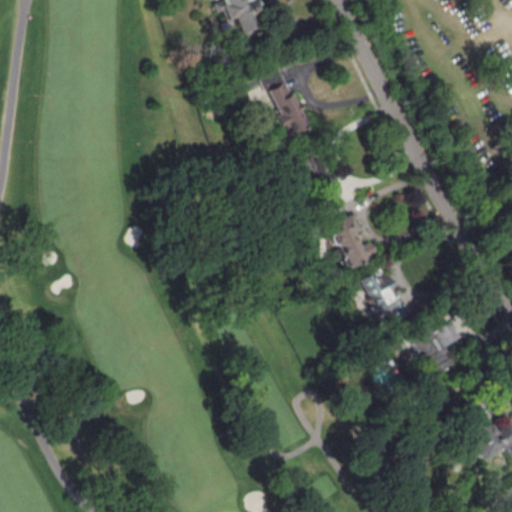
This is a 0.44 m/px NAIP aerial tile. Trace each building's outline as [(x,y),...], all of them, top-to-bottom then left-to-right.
[(252,0),(257,12),(246,16),(251,28),(241,32),(246,44),(235,48),(229,34),(236,31),(229,14),(222,17),(218,7),(212,9),(210,4),(217,1),(216,0),(252,0)] [(274,69),(252,79),(256,86),(238,95),(246,111),(266,101),(273,114),(267,116),(272,127),(259,134),(264,144),(284,134),(286,139),(289,140),(293,137),(294,135),(291,129),(298,126),(300,132),(302,133),(304,133),(304,130),(295,112),(299,110),(293,98),(289,100),(274,69)] [(312,146),(333,194),(311,204),(300,179),(292,182),(286,169),(292,166),(288,156),(312,146)] [(351,212),(346,214),(345,212),(327,222),(325,217),(319,220),(321,224),(320,226),(322,230),(323,230),(325,234),(324,238),(327,243),(330,245),(337,256),(336,260),(339,265),(343,266),(344,268),(372,253),(365,240),(361,243),(354,230),(359,228),(351,212)] [(352,280),(366,305),(362,307),(368,317),(383,308),(390,320),(403,313),(375,266),(352,280)] [(443,321),(431,328),(428,323),(401,340),(404,345),(406,344),(409,349),(408,350),(415,361),(414,361),(417,367),(419,366),(421,371),(420,371),(424,377),(444,365),(440,359),(439,359),(436,355),(439,353),(436,348),(453,338),(451,335),(450,335),(446,330),(448,329),(443,321)] [(511,430),(505,421),(470,446),(482,461),(499,448),(511,465),(511,430)]
